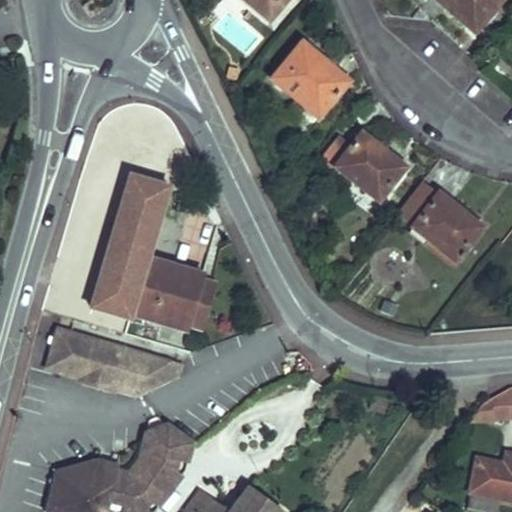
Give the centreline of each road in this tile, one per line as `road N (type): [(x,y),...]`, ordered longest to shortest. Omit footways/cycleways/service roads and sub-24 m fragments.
road 1 (residential): [(511,357),(408,363),(363,353),(323,332),(287,287),(208,126)]
road 2 (secondary): [(56,30),(5,326)]
road 3 (secondary): [(5,326),(111,59)]
road 4 (residential): [(511,158),(472,144),(382,56),(360,0)]
road 5 (residential): [(208,126),(153,0)]
